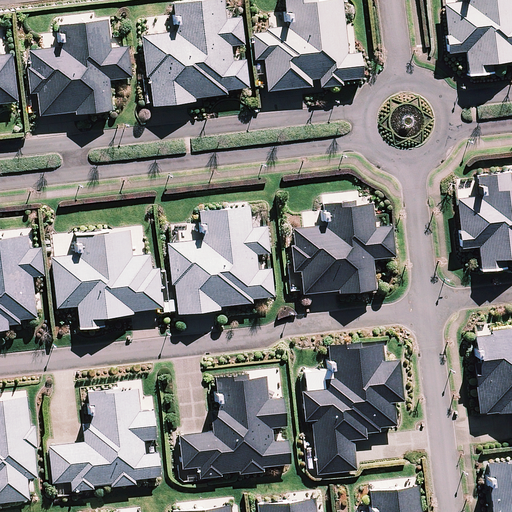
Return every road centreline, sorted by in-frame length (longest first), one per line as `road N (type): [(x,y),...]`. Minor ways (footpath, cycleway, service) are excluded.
road 1 (residential): [(0,367),(258,341),(286,327),(428,306)]
road 2 (residential): [(376,143),(77,175)]
road 3 (residential): [(73,145),(369,113)]
road 4 (residential): [(453,511),(428,306)]
road 5 (residential): [(428,306),(412,160)]
